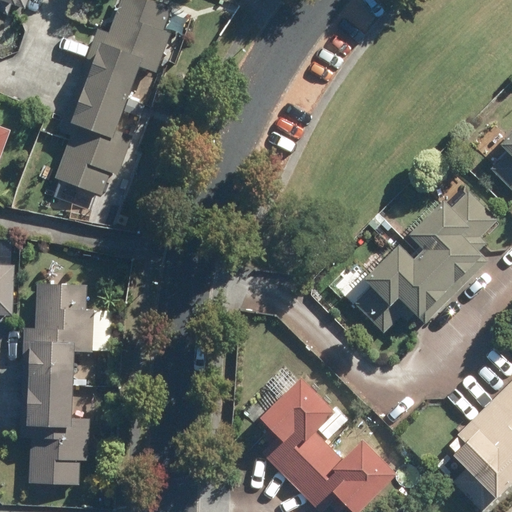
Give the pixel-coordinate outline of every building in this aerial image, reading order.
[(0,0),(0,13),(2,10),(21,16),(26,0),(0,0)] [(154,77),(158,65),(173,71),(180,52),(165,46),(177,13),(149,3),(141,0),(119,0),(106,36),(95,32),(58,135),(69,139),(54,181),(89,194),(100,198),(109,175),(117,178),(121,169),(131,173),(137,157),(126,153),(132,139),(112,131),(134,69),(154,77)] [(0,160),(11,128),(0,124),(0,160)] [(511,131),(495,149),(506,160),(492,175),(511,193),(511,131)] [(446,211),(440,204),(404,239),(419,255),(409,265),(396,251),(360,287),(373,300),(358,314),(381,338),(407,313),(414,320),(463,273),(469,280),(489,262),(482,254),(479,251),(486,245),(479,239),(494,225),(464,194),(446,211)] [(0,318),(11,319),(13,269),(0,268),(0,318)] [(77,485),(78,463),(86,464),(88,419),(105,419),(108,353),(110,313),(85,311),(86,286),(36,283),(34,332),(25,331),(20,430),(29,431),(26,483),(77,485)] [(341,458),(316,433),(332,417),(296,381),(274,403),(253,423),(279,449),(267,462),(316,511),(320,511),(331,502),(341,511),(359,511),(376,496),(393,478),(357,442),(341,458)] [(511,382),(455,440),(460,445),(448,457),(495,504),(511,486),(511,382)]
